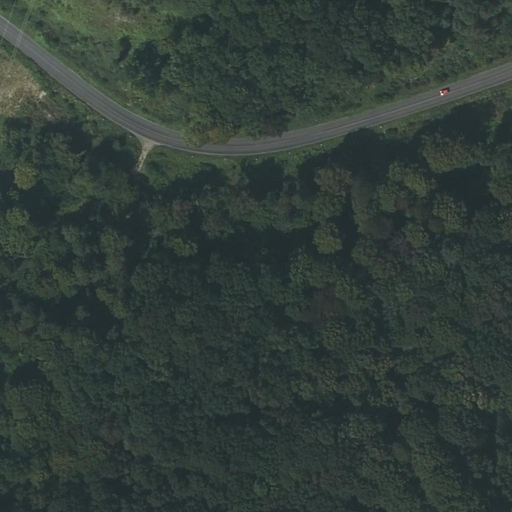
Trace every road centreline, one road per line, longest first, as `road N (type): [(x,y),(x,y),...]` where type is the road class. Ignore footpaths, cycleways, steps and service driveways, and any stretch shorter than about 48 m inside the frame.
road 1 (tertiary): [(0,23),(153,134),(213,148),(264,145),(511,69)]
road 2 (track): [(402,0),(309,90),(153,134),(124,182),(59,221),(0,288)]
